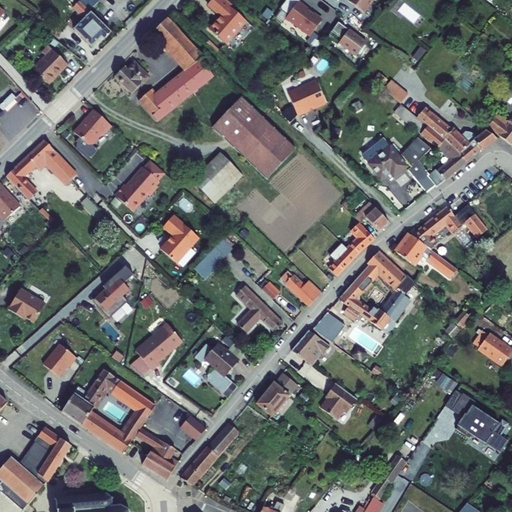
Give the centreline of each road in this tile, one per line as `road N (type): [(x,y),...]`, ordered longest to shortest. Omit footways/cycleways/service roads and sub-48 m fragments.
road 1 (residential): [(388,238),(344,277),(162,494)]
road 2 (residential): [(0,379),(162,494)]
road 3 (secondary): [(169,0),(40,127)]
road 4 (residential): [(40,127),(139,243)]
road 5 (residential): [(388,238),(484,162),(511,166)]
